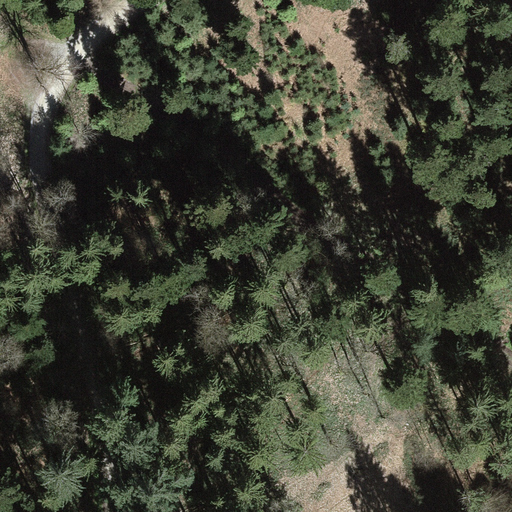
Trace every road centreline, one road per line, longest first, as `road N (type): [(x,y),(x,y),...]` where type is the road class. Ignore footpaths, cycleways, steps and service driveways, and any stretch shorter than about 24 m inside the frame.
road 1 (unclassified): [(110,511),(101,424),(38,154),(61,74),(145,0)]
road 2 (track): [(74,56),(455,287)]
